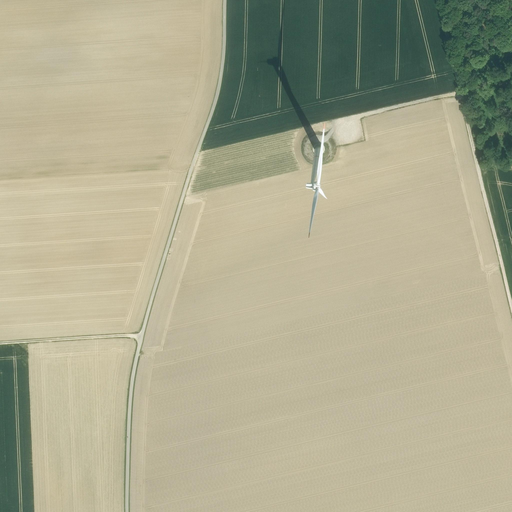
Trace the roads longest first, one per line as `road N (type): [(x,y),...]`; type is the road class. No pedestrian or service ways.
road 1 (unclassified): [(226,0),(224,70),(131,382),(127,511)]
road 2 (track): [(511,301),(445,0)]
road 3 (track): [(465,90),(323,124)]
road 4 (track): [(141,336),(0,343)]
